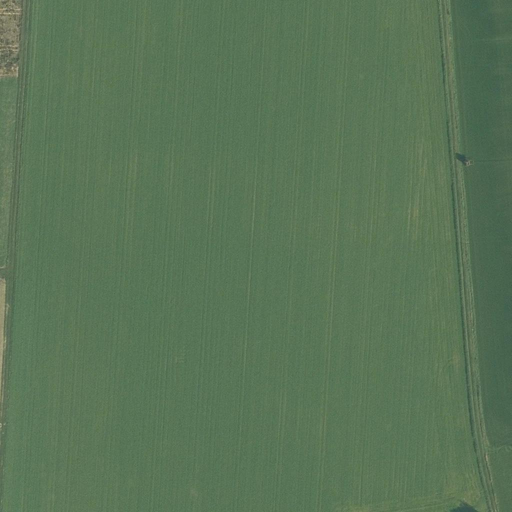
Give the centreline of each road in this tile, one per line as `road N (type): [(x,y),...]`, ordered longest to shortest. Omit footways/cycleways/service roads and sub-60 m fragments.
road 1 (track): [(494,511),(473,404),(446,0)]
road 2 (track): [(0,425),(26,0)]
